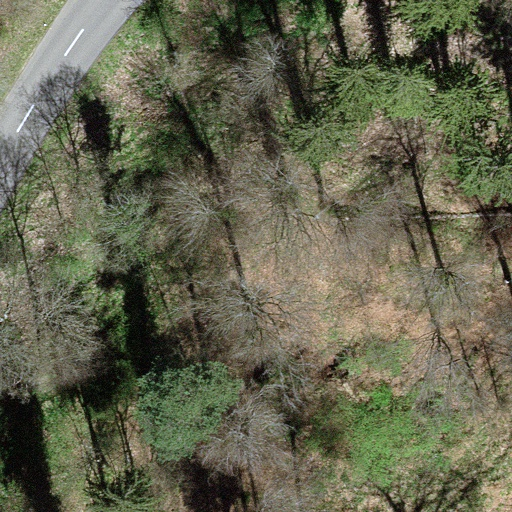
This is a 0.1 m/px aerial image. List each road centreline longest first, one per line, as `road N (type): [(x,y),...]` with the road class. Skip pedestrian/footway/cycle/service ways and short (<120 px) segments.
road 1 (tertiary): [(106,0),(0,161)]
road 2 (track): [(427,511),(511,427)]
